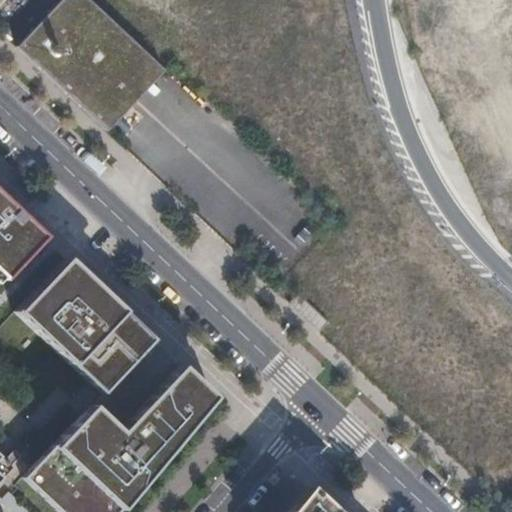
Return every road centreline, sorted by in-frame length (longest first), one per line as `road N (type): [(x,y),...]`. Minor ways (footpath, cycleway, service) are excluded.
road 1 (tertiary): [(319,403),(93,199),(0,103)]
road 2 (motorway): [(451,0),(439,71),(444,189),(486,327),(511,372)]
road 3 (motorway): [(366,0),(380,101),(406,164),(442,220),(511,276)]
road 4 (motorway): [(510,0),(502,111),(511,248)]
road 5 (tertiary): [(433,511),(319,403)]
road 6 (residential): [(226,511),(319,403)]
road 7 (motorway): [(488,0),(511,128)]
